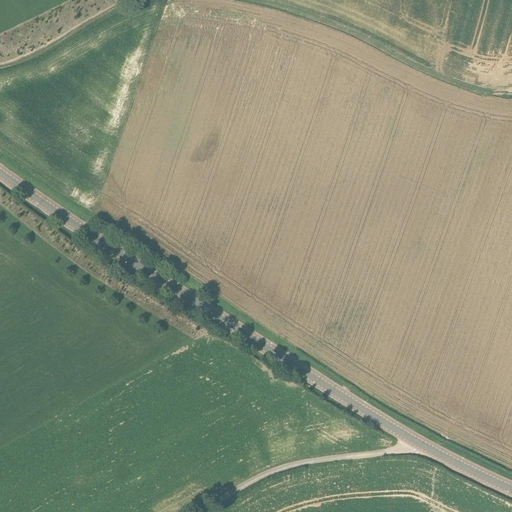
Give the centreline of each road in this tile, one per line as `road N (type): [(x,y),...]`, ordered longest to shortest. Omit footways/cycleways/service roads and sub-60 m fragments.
road 1 (tertiary): [(416,442),(0,173)]
road 2 (track): [(511,93),(448,78),(330,23),(249,0)]
road 3 (unclassified): [(198,511),(290,465),(416,442)]
road 4 (track): [(129,0),(0,66)]
